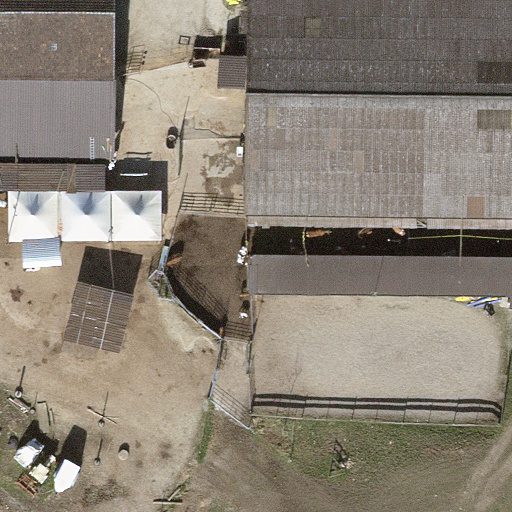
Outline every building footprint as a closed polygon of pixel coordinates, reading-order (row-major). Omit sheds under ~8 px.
[(116,0),(0,0),(0,162),(113,165),(116,0)] [(511,234),(511,0),(254,0),(253,233),(511,234)] [(15,190),(15,239),(169,239),(169,190),(15,190)] [(511,265),(256,262),(255,301),(511,305),(511,265)] [(63,282),(58,337),(112,342),(117,287),(63,282)]
